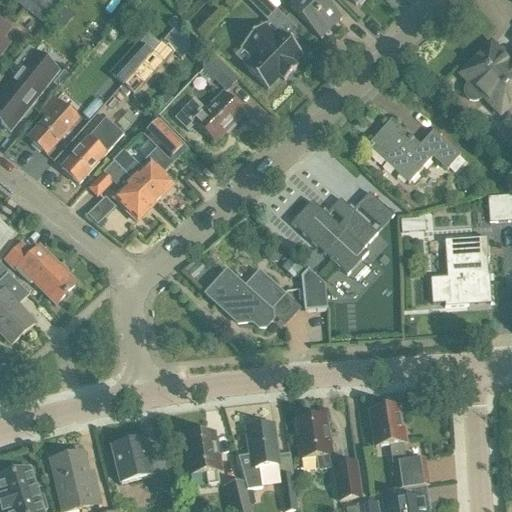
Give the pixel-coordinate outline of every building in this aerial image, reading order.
[(52,0),(26,0),(49,18),(59,6),(52,0)] [(285,20),(264,0),(245,0),(244,1),(268,25),(276,33),(280,36),(281,35),(290,44),(299,34),(287,22),(285,20)] [(299,0),(290,9),(321,41),(342,21),(320,0),(299,0)] [(0,55),(8,45),(1,41),(9,30),(0,22),(0,55)] [(136,98),(176,57),(181,61),(197,43),(188,34),(186,36),(179,30),(152,58),(123,86),(136,98)] [(246,70),(269,93),(270,92),(282,80),(286,84),(289,81),(288,80),(294,74),(295,75),(299,71),(295,68),(303,59),(304,59),(304,58),(290,44),(281,35),(280,36),(272,44),(261,32),(248,46),(259,57),(246,70)] [(491,45),(460,76),(469,85),(465,88),(464,93),(465,98),(469,101),(474,103),(479,101),(482,98),(500,116),(511,104),(511,61),(510,64),(491,45)] [(123,86),(152,58),(141,47),(113,76),(123,86)] [(18,78),(0,100),(0,124),(11,133),(22,120),(21,120),(58,74),(35,56),(30,62),(22,56),(10,72),(18,78)] [(215,59),(205,70),(228,92),(238,82),(215,59)] [(193,101),(175,120),(188,133),(195,126),(215,146),(226,134),(226,135),(228,133),(227,133),(232,128),(232,129),(234,128),(233,127),(244,115),(224,95),(206,113),(193,101)] [(48,120),(29,141),(47,157),(78,123),(54,100),(41,114),(48,120)] [(106,121),(61,171),(79,187),(124,137),(106,121)] [(391,122),(367,149),(408,186),(432,159),(447,172),(460,158),(432,133),(419,148),(391,122)] [(160,123),(145,137),(158,150),(170,162),(184,148),(160,123)] [(173,165),(170,162),(158,150),(147,162),(150,165),(141,175),(131,166),(132,165),(124,156),(114,165),(132,183),(155,206),(173,188),(162,176),(173,165)] [(196,200),(213,185),(192,162),(175,178),(196,200)] [(114,165),(89,190),(98,199),(115,182),(124,192),(132,183),(114,165)] [(124,192),(115,201),(137,223),(155,206),(132,183),(124,192)] [(358,206),(383,229),(394,217),(369,194),(358,206)] [(511,197),(488,199),(490,224),(511,222),(511,197)] [(311,204),(291,226),(346,278),(367,256),(362,251),(376,236),(354,215),(340,230),(311,204)] [(400,222),(401,234),(409,234),(408,222),(400,222)] [(446,284),(433,284),(435,306),(445,306),(445,309),(448,309),(491,306),(486,246),(443,249),(446,284)] [(21,247),(6,262),(17,273),(20,269),(57,305),(64,297),(65,298),(68,294),(76,286),(39,249),(31,256),(21,247)] [(307,272),(301,279),(304,313),(326,311),(323,287),(307,272)] [(269,312),(284,296),(258,273),(244,289),(226,273),(205,296),(237,325),(251,324),(258,330),(265,329),(272,322),(271,314),(269,312)] [(0,293),(1,294),(0,295),(0,333),(11,346),(35,325),(18,307),(29,297),(7,275),(0,282),(0,293)] [(397,409),(370,413),(376,449),(391,447),(397,492),(429,488),(425,461),(405,464),(402,445),(407,445),(405,429),(400,429),(397,409)] [(324,420),(296,424),(301,462),(317,460),(319,472),(330,471),(328,458),(332,458),(330,442),(327,443),(324,420)] [(249,456),(240,457),(249,490),(262,488),(260,469),(279,466),(274,426),(246,430),(249,456)] [(213,436),(184,440),(190,478),(206,476),(207,488),(218,487),(216,474),(221,474),(219,458),(216,458),(213,436)] [(144,440),(111,448),(120,485),(153,477),(157,496),(172,492),(164,459),(149,463),(144,440)] [(82,455),(51,463),(63,511),(78,511),(100,507),(95,484),(90,485),(82,455)] [(359,461),(334,465),(340,502),(365,498),(359,461)] [(13,477),(0,481),(0,498),(1,500),(0,500),(0,506),(1,511),(42,511),(29,472),(26,473),(25,470),(12,474),(13,477)] [(292,477),(280,479),(284,511),(294,511),(297,511),(292,477)] [(120,500),(143,495),(140,481),(117,486),(120,500)] [(244,484),(225,488),(229,511),(249,511),(249,508),(260,506),(257,491),(246,493),(244,484)] [(404,494),(383,496),(384,511),(389,511),(392,511),(391,511),(428,511),(426,500),(405,503),(404,494)]
